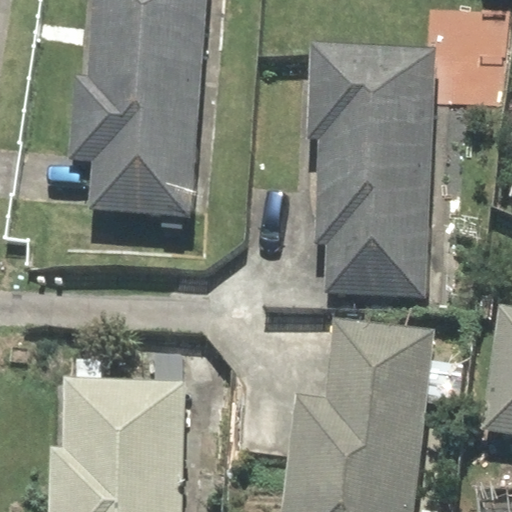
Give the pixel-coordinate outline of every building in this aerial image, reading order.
[(206,0),(97,0),(92,94),(75,93),(70,171),(96,173),(93,219),(193,225),(206,0)] [(302,144),(315,144),(311,245),(325,245),(323,302),(427,306),(435,62),(305,57),(302,144)] [(511,319),(496,318),(479,443),(511,447),(511,319)] [(430,346),(339,338),(331,422),(294,418),(284,511),(414,511),(425,406),(452,409),(456,370),(428,367),(430,346)] [(180,511),(187,396),(65,389),(58,511),(180,511)]
